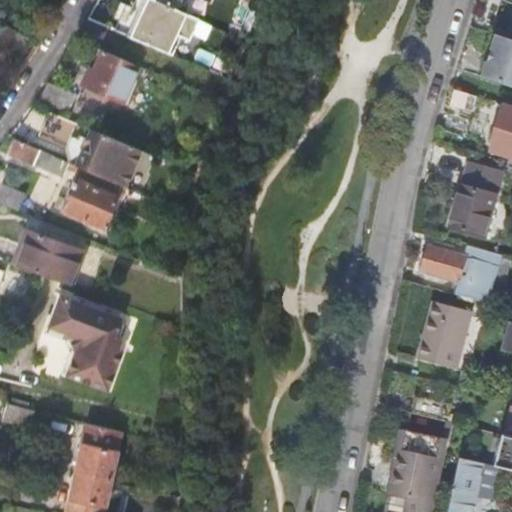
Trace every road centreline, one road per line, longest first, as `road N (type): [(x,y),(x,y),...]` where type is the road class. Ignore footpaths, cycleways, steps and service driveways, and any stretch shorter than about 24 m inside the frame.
road 1 (residential): [(329,511),(396,196),(453,0)]
road 2 (residential): [(0,124),(82,0)]
